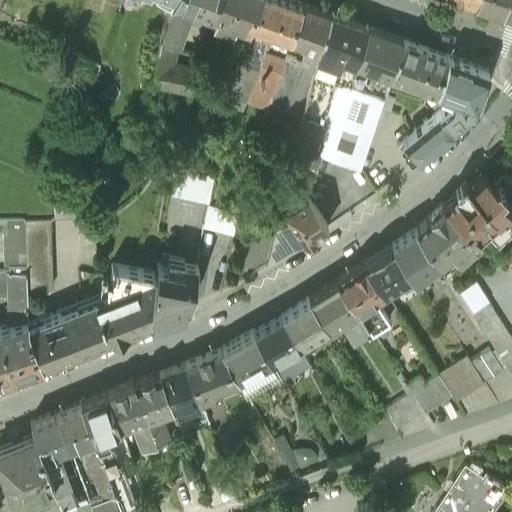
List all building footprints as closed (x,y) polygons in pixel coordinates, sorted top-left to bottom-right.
[(172,0),(161,33),(178,39),(187,13),(185,8),(190,6),(210,14),(214,0),(172,0)] [(257,0),(214,0),(210,14),(217,16),(213,26),(233,32),(237,23),(248,27),(248,25),(257,0)] [(257,0),(248,25),(260,29),(270,0),(257,0)] [(301,2),(294,0),(270,0),(260,29),(258,36),(267,40),(270,33),(287,39),(301,2)] [(476,0),(502,9),(505,0),(476,0)] [(511,0),(505,0),(502,9),(511,12),(511,0)] [(301,2),(287,39),(306,44),(300,61),(313,64),(317,48),(323,30),(330,12),(301,2)] [(351,20),(330,12),(323,30),(345,38),(351,20)] [(345,38),(339,56),(353,61),(366,25),(351,20),(345,38)] [(402,38),(366,25),(353,61),(381,70),(390,73),(402,38)] [(256,72),(252,86),(270,92),(287,39),(270,33),(267,40),(256,72)] [(447,53),(402,38),(390,73),(434,88),(447,53)] [(488,68),(447,53),(434,88),(452,95),(475,103),(488,68)] [(230,55),(226,66),(234,69),(235,64),(237,58),(230,55)] [(256,72),(235,64),(234,69),(233,79),(252,86),(256,72)] [(154,68),(145,66),(142,80),(151,82),(154,68)] [(381,70),(374,90),(383,93),(390,73),(381,70)] [(317,152),(364,166),(386,95),(340,81),(317,152)] [(151,82),(136,159),(151,162),(164,84),(151,82)] [(270,92),(252,86),(249,94),(267,101),(270,92)] [(191,89),(181,87),(179,99),(188,101),(191,89)] [(415,156),(475,103),(452,95),(401,138),(415,156)] [(185,115),(170,110),(164,145),(179,148),(185,115)] [(178,152),(163,150),(160,164),(175,167),(178,152)] [(213,176),(175,167),(169,194),(208,201),(213,176)] [(500,171),(478,192),(465,178),(441,199),(478,236),(487,228),(491,232),(505,220),(501,216),(511,206),(497,191),(511,178),(505,175),(506,173),(500,171)] [(77,188),(53,189),(54,215),(78,215),(77,188)] [(326,224),(305,194),(283,209),(290,219),(304,239),(326,224)] [(478,236),(441,199),(414,223),(436,257),(449,244),(459,255),(478,236)] [(207,203),(202,226),(232,233),(238,211),(207,203)] [(23,216),(4,216),(4,264),(19,263),(24,263),(23,216)] [(304,239),(290,219),(279,226),(293,247),(304,239)] [(436,257),(414,223),(391,239),(413,273),(426,264),(430,261),(435,270),(442,265),(436,257)] [(413,273),(391,239),(363,257),(384,289),(401,277),(405,284),(416,277),(413,273)] [(168,255),(166,264),(155,262),(154,270),(143,320),(188,305),(196,260),(168,255)] [(384,289),(363,257),(335,276),(356,306),(373,295),(378,302),(388,295),(384,289)] [(95,296),(60,307),(26,320),(26,323),(42,362),(143,320),(154,270),(111,261),(104,295),(96,298),(95,296)] [(426,264),(413,273),(416,277),(423,287),(436,278),(426,264)] [(19,269),(7,270),(7,293),(8,323),(0,325),(0,375),(0,376),(42,362),(26,323),(26,320),(25,269),(19,269)] [(356,306),(335,276),(308,294),(327,322),(328,324),(345,314),(356,332),(367,324),(356,306)] [(511,362),(511,335),(475,280),(459,290),(508,365),(511,362)] [(327,322),(308,294),(281,311),(297,342),(327,322)] [(281,311),(253,327),(270,357),(275,367),(279,365),(277,360),(280,358),(277,353),(297,342),(281,311)] [(253,327),(220,345),(237,375),(237,376),(270,357),(253,327)] [(488,344),(469,357),(482,377),(502,364),(488,344)] [(220,345),(184,359),(199,396),(212,391),(210,386),(237,375),(220,345)] [(461,356),(438,371),(454,396),(477,380),(461,356)] [(184,359),(158,369),(171,403),(180,400),(182,406),(200,399),(199,396),(184,359)] [(158,369),(132,378),(156,441),(169,436),(161,415),(156,409),(171,403),(158,369)] [(433,374),(423,380),(419,374),(406,383),(410,389),(422,407),(423,409),(446,394),(433,374)] [(132,378),(106,388),(121,428),(124,427),(122,422),(133,417),(133,422),(142,446),(156,441),(132,378)] [(135,504),(108,433),(104,428),(114,425),(116,430),(121,428),(106,388),(80,398),(121,508),(122,509),(135,504)] [(410,389),(382,406),(394,424),(422,407),(410,389)] [(109,511),(121,508),(80,398),(56,408),(68,442),(72,452),(85,448),(102,494),(90,499),(95,511),(109,511)] [(68,442),(56,408),(31,418),(35,430),(54,481),(60,479),(66,477),(58,453),(54,447),(68,442)] [(35,430),(0,442),(0,465),(4,477),(4,478),(13,500),(44,487),(43,485),(54,481),(35,430)] [(463,457),(427,511),(486,511),(508,480),(484,464),(481,469),(463,457)] [(282,463),(264,470),(267,478),(276,475),(276,476),(286,472),(282,463)] [(69,481),(62,484),(60,479),(54,481),(61,501),(75,495),(69,481)] [(75,495),(61,501),(65,511),(95,511),(90,499),(87,491),(75,495)]
